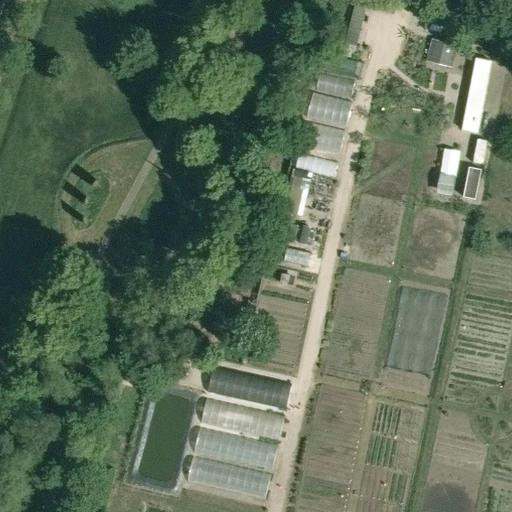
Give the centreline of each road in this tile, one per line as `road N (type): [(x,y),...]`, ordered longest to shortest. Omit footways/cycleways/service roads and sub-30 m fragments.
road 1 (track): [(389,0),(274,511)]
road 2 (track): [(378,53),(456,69),(433,200),(483,208)]
